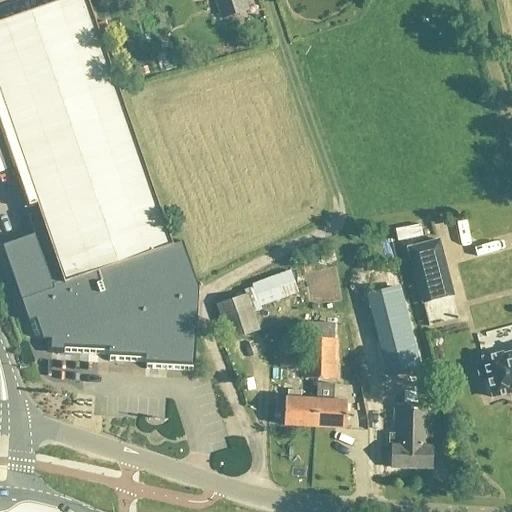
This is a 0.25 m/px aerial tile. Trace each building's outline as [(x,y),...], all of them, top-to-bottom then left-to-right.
[(84,0),(68,0),(0,23),(0,108),(38,220),(27,224),(31,236),(0,246),(0,249),(31,340),(50,341),(49,354),(105,357),(105,363),(142,365),(142,371),(191,373),(195,290),(180,245),(170,248),(84,0)] [(211,0),(219,22),(246,13),(241,0),(211,0)] [(423,224),(399,231),(402,245),(426,239),(423,224)] [(437,242),(407,250),(421,305),(451,297),(437,242)] [(241,293),(243,297),(249,316),(260,312),(259,309),(296,295),(288,273),(249,288),(250,290),(241,293)] [(418,368),(398,290),(366,298),(387,376),(418,368)] [(249,316),(243,297),(213,307),(226,343),(255,332),(249,316)] [(319,341),(313,326),(303,325),(300,382),(314,383),(314,382),(317,382),(319,341)] [(333,327),(313,326),(319,341),(317,382),(314,382),(314,383),(334,384),(333,327)] [(276,346),(278,370),(295,368),(293,344),(276,346)] [(500,356),(481,361),(482,365),(474,367),(478,382),(486,380),(491,398),(491,400),(493,399),(511,394),(511,352),(511,353),(511,355),(500,358),(500,356)] [(311,431),(313,403),(299,402),(299,395),(285,394),(284,401),(283,401),(281,429),(311,431)] [(313,403),(311,431),(343,433),(344,405),(343,405),(343,398),(330,397),(329,404),(313,403)] [(385,438),(385,450),(388,450),(387,471),(428,472),(428,431),(426,431),(426,408),(390,408),(390,438),(385,438)]
